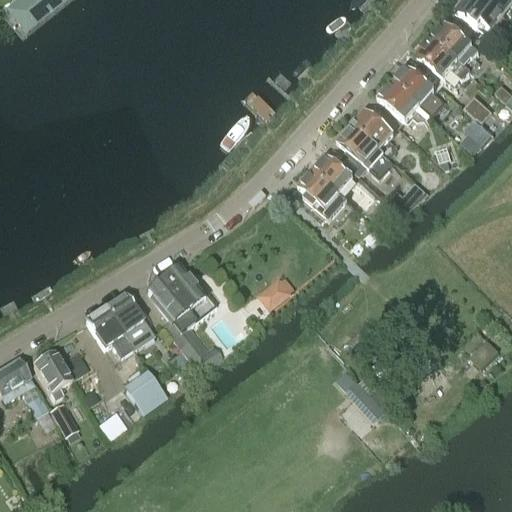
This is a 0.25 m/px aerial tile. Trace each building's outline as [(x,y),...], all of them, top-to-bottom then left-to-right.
[(454,16),(477,34),(480,30),(491,38),(502,24),(511,31),(511,8),(510,11),(495,0),(488,0),(488,1),(486,0),(472,0),(470,3),(466,0),(454,16)] [(478,58),(444,28),(429,45),(469,80),(470,79),(464,73),(471,65),(472,66),(478,58)] [(469,80),(429,45),(415,60),(443,85),(449,78),(461,89),(469,80)] [(405,71),(390,87),(418,112),(432,96),(405,71)] [(422,115),(418,112),(390,87),(376,103),(408,131),(422,115)] [(511,99),(503,92),(497,99),(507,109),(511,103),(511,99)] [(477,125),(482,129),(492,118),(473,102),(462,114),(476,126),(477,125)] [(364,115),(350,131),(378,156),(392,140),(364,115)] [(459,138),(476,153),(489,139),(472,123),(459,138)] [(364,171),(378,156),(350,131),(336,147),(364,171)] [(451,155),(435,160),(439,170),(445,175),(448,173),(446,166),(453,163),(451,155)] [(325,160),(311,176),(339,200),(353,184),(325,160)] [(344,205),(339,200),(311,176),(297,192),(306,200),(303,204),(327,225),(344,205)] [(397,201),(389,209),(403,221),(425,201),(416,192),(402,206),(397,201)] [(178,272),(163,283),(189,316),(187,318),(195,328),(211,315),(204,307),(205,306),(178,272)] [(189,316),(163,283),(146,296),(171,328),(163,334),(180,356),(195,377),(198,381),(220,364),(212,355),(204,361),(185,336),(195,328),(187,318),(189,316)] [(279,284),(256,301),(269,317),(291,300),(290,298),(294,295),(284,283),(280,286),(279,284)] [(142,328),(123,300),(105,312),(124,340),(128,346),(132,351),(139,347),(135,341),(131,335),(142,328)] [(124,340),(105,312),(85,325),(104,353),(109,350),(119,365),(131,357),(122,341),(124,340)] [(477,340),(464,354),(469,360),(483,346),(477,340)] [(486,349),(470,366),(481,376),(497,359),(486,349)] [(180,357),(169,366),(186,388),(197,380),(180,357)] [(32,371),(53,407),(61,402),(57,395),(70,387),(53,358),(32,371)] [(27,387),(30,385),(17,365),(0,375),(0,401),(4,408),(30,392),(27,387)] [(146,380),(124,397),(143,422),(164,406),(146,380)] [(345,397),(373,429),(384,419),(356,388),(345,397)] [(38,402),(27,409),(35,423),(47,415),(38,402)] [(64,406),(51,414),(67,441),(80,433),(64,406)] [(110,442),(127,431),(117,416),(100,427),(110,442)]
